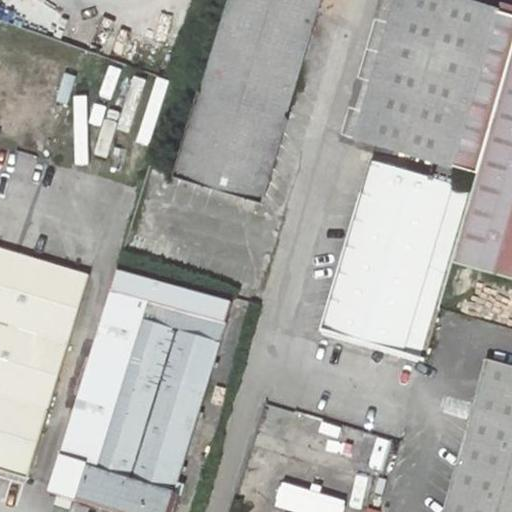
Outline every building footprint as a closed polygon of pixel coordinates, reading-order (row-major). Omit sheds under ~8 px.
[(229,0),(189,136),(272,160),(319,0),(229,0)] [(477,174),(511,56),(511,17),(452,0),(397,0),(356,138),(477,174)] [(511,56),(477,174),(472,193),(451,263),(511,279),(511,56)] [(272,160),(189,136),(177,176),(260,201),(272,160)] [(451,263),(472,193),(452,188),(457,172),(433,166),(429,181),(373,165),(324,329),(423,359),(451,263)] [(88,277),(0,250),(0,469),(27,478),(88,277)] [(119,266),(111,290),(225,324),(232,300),(119,266)] [(511,285),(474,275),(463,310),(511,324),(511,285)] [(225,324),(111,290),(50,492),(114,511),(167,511),(174,493),(225,324)] [(511,511),(511,366),(486,359),(443,511),(511,511)] [(358,504),(371,509),(395,447),(382,442),(358,504)] [(174,493),(167,511),(174,511),(180,495),(174,493)]
